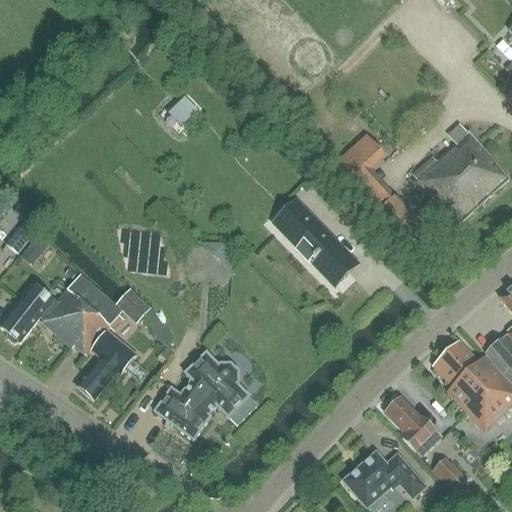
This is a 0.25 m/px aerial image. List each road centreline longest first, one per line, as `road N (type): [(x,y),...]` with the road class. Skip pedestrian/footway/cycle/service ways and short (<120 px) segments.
road 1 (tertiary): [(257,511),(364,396),(511,269)]
road 2 (residential): [(215,511),(0,374)]
